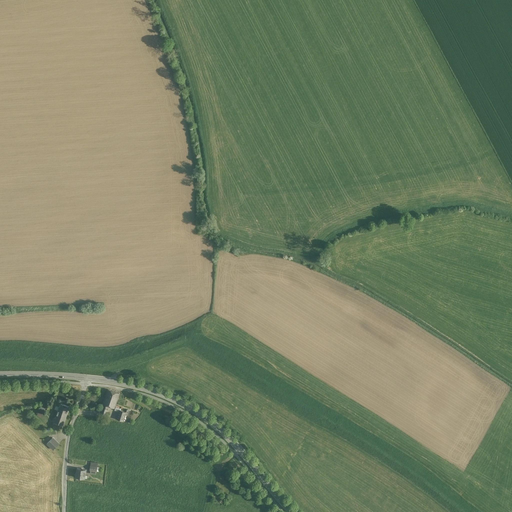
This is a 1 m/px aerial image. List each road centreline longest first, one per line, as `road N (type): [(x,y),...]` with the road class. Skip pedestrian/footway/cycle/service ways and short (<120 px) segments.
road 1 (tertiary): [(85,376),(130,382),(201,412),(296,511)]
road 2 (unclassified): [(85,376),(68,444),(65,511)]
